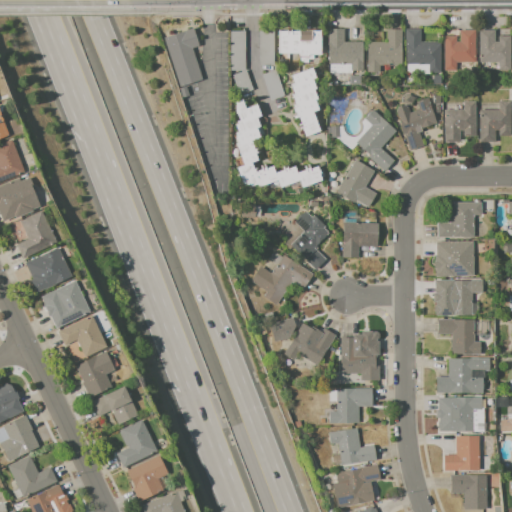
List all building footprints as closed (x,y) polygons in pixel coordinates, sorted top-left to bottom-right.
[(163,37),(193,28),(198,45),(192,47),(202,79),(179,87),(163,37)] [(278,53),(278,31),(286,31),(286,30),(290,29),(290,31),(321,31),(321,54),(308,55),(308,56),(299,56),(298,53),(278,53)] [(328,64),(328,29),(344,29),(344,42),(363,42),(363,71),(351,71),(351,64),(328,64)] [(367,42),(387,42),(387,29),(402,29),(402,44),(401,44),(401,65),(379,65),(379,71),(367,71),(367,42)] [(406,65),(405,29),(420,29),(420,42),(440,42),(440,72),(428,73),(428,65),(406,65)] [(444,71),(444,36),(456,36),(456,42),(460,42),(460,30),(475,30),(475,62),(456,62),(456,71),(444,71)] [(479,62),(479,30),(494,30),(494,41),(498,41),(498,36),(510,36),(510,70),(498,70),(498,62),(479,62)] [(245,70),(231,70),(230,31),(244,31),(245,70)] [(274,64),(259,65),(259,31),(273,31),(274,64)] [(291,75),(312,68),(315,78),(312,79),(316,89),(313,89),(317,98),(314,99),(318,110),(312,112),(319,130),(305,136),(301,127),(297,129),(296,125),(300,123),(298,117),(294,118),(294,116),(296,115),(293,105),(295,104),(291,95),(293,94),(290,84),(293,83),(291,75)] [(251,90),(239,94),(232,75),(246,70),(252,90),(251,90)] [(275,70),(284,95),(270,100),(262,74),(275,70)] [(432,84),(432,75),(441,75),(441,84),(432,84)] [(361,76),(361,84),(349,84),(349,76),(361,76)] [(427,97),(436,124),(421,129),(422,132),(419,132),(424,146),(410,150),(404,134),(403,135),(399,126),(401,125),(396,111),(398,106),(403,105),(408,107),(410,113),(419,110),(416,101),(427,97)] [(235,102),(242,100),(245,108),(256,104),(260,116),(258,117),(261,125),(257,127),(258,128),(262,127),(264,134),(259,136),(260,137),(251,140),(254,149),(258,148),(259,152),(256,154),(258,161),(251,163),(253,168),(257,167),(258,170),(262,169),(261,165),(264,164),(266,168),(273,166),(275,173),(284,170),(283,166),(287,165),(288,168),(301,163),(304,171),(317,166),(318,169),(319,169),(321,173),(319,174),(321,180),(302,187),(300,180),(280,187),(278,180),(258,187),(257,184),(251,186),(250,185),(244,187),(237,167),(243,165),(232,134),(238,132),(235,124),(237,124),(236,121),(239,120),(237,114),(235,114),(235,102)] [(475,101),(475,137),(464,137),(464,130),(460,130),(460,142),(444,142),(444,109),(463,109),(463,101),(475,101)] [(510,101),(510,136),(498,136),(498,130),(494,130),(494,143),(479,143),(479,110),(498,110),(498,101),(510,101)] [(396,131),(380,148),(394,160),(384,171),(368,156),(368,155),(355,143),(371,125),(364,119),(372,109),(396,131)] [(0,112),(3,120),(8,135),(0,138),(0,112)] [(331,137),(331,126),(339,126),(339,137),(331,137)] [(0,181),(0,143),(11,139),(24,172),(0,181)] [(373,170),(364,186),(375,193),(367,207),(355,199),(353,202),(335,192),(354,159),(373,170)] [(29,177),(34,188),(33,188),(40,206),(32,209),(33,211),(15,218),(15,217),(3,222),(0,214),(0,185),(18,178),(20,181),(29,177)] [(473,237),(437,237),(437,223),(450,222),(449,203),(480,202),(480,215),(473,215),(473,237)] [(20,221),(41,211),(56,242),(23,259),(16,244),(28,239),(20,221)] [(325,259),(315,270),(290,245),(303,231),(294,222),(298,218),(297,217),(301,213),(302,214),(305,211),(311,217),(314,215),(325,226),(323,228),(327,231),(328,232),(315,245),(317,247),(316,249),(325,259)] [(377,223),(377,246),(358,246),(357,258),(342,257),(343,222),(377,223)] [(511,240),(502,241),(502,252),(511,251),(511,240)] [(473,276),(435,276),(435,269),(433,269),(433,261),(435,261),(435,254),(436,254),(436,241),(472,241),(473,276)] [(24,263),(57,247),(71,276),(36,293),(30,280),(32,279),(24,263)] [(312,274),(302,289),(291,282),(275,305),(263,297),(266,291),(250,281),(260,266),(270,273),(276,265),(268,260),(274,251),(282,256),(283,254),(312,274)] [(56,329),(49,314),(62,308),(60,306),(59,306),(53,293),(54,292),(53,290),(75,280),(90,312),(56,329)] [(471,315),(435,315),(434,305),(435,305),(435,301),(433,301),(433,292),(434,292),(434,280),(481,280),(481,292),(471,292),(471,315)] [(64,345),(58,332),(92,315),(106,346),(85,357),(77,339),(64,345)] [(295,335),(290,317),(268,324),(273,342),(295,335)] [(480,354),(451,354),(451,334),(438,334),(438,319),(473,319),(473,341),(480,341),(480,354)] [(322,327),(334,335),(316,365),(297,354),(293,361),(283,355),(298,330),(315,340),(322,327)] [(360,372),(341,373),(340,338),(359,337),(359,351),(374,351),(375,366),(378,366),(378,380),(361,380),(360,372)] [(89,397),(82,382),(83,382),(75,366),(106,351),(115,370),(105,374),(112,387),(89,397)] [(482,393),(436,393),(436,376),(448,376),(448,358),(489,358),(489,371),(484,371),(484,377),(482,377),(482,381),(483,381),(483,389),(482,389),(482,393)] [(0,421),(0,385),(6,383),(11,384),(12,386),(13,386),(19,397),(17,398),(23,410),(0,421)] [(98,416),(91,401),(124,386),(131,401),(138,415),(118,424),(111,410),(98,416)] [(358,422),(339,422),(339,423),(329,423),(328,412),(336,412),(336,389),(372,388),(372,407),(358,407),(358,422)] [(481,397),(481,400),(485,400),(485,408),(483,408),(483,432),(455,432),(455,431),(438,431),(438,428),(437,427),(437,423),(438,422),(438,418),(436,418),(435,410),(438,410),(438,397),(481,397)] [(0,441),(0,428),(3,427),(3,426),(25,415),(32,430),(31,430),(39,447),(9,461),(0,441)] [(123,467),(116,453),(128,447),(127,445),(126,445),(119,432),(120,432),(119,430),(141,419),(156,451),(123,467)] [(511,432),(500,432),(500,419),(511,419),(511,432)] [(376,459),(340,465),(337,443),(329,444),(327,432),(357,428),(360,447),(373,445),(376,459)] [(479,436),(479,470),(444,470),(443,455),(455,454),(455,436),(479,436)] [(158,455),(167,473),(161,476),(166,488),(138,501),(132,488),(134,487),(126,471),(158,455)] [(25,499),(11,467),(32,457),(41,474),(53,468),(60,483),(25,499)] [(368,501),(337,508),(332,483),(337,482),(335,473),(377,464),(380,479),(366,482),(367,484),(364,485),(368,501)] [(485,475),(486,509),(463,509),(463,493),(450,493),(450,475),(485,475)] [(34,511),(29,501),(61,486),(66,497),(68,496),(71,501),(69,502),(73,511),(34,511)] [(181,489),(184,496),(181,497),(183,500),(179,501),(183,511),(143,511),(141,505),(176,491),(176,492),(181,489)]
